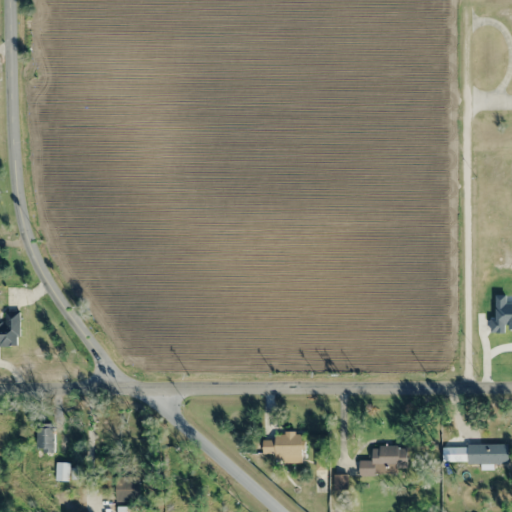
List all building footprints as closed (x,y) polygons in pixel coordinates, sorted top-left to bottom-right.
[(0,323),(0,344),(19,345),(19,311),(4,311),(4,323),(0,323)] [(36,428),(36,452),(53,452),(53,428),(36,428)] [(262,458),(303,458),(303,432),(262,432),(262,458)] [(508,464),(508,445),(467,445),(467,464),(508,464)] [(406,468),(406,446),(371,446),(371,460),(359,460),(359,475),(399,475),(399,468),(406,468)] [(69,463),(56,463),(56,480),(69,480),(69,463)] [(115,478),(115,501),(141,501),(141,478),(115,478)]
